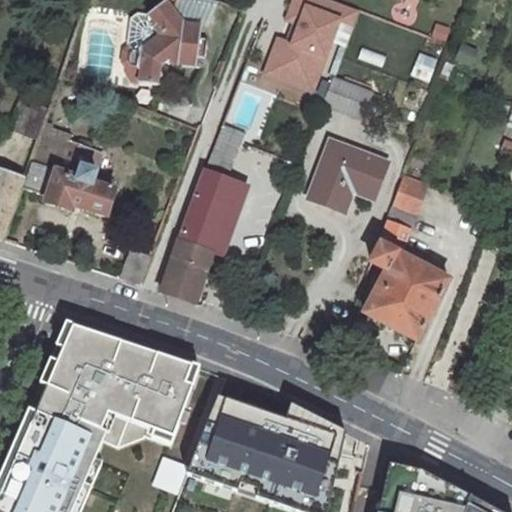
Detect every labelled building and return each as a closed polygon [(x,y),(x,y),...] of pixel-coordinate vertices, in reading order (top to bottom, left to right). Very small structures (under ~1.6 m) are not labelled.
[(205,60),(208,41),(200,39),(202,28),(184,25),(166,1),(148,15),(157,25),(153,28),(160,36),(139,52),(133,51),(131,66),(140,68),(137,84),(157,87),(160,66),(168,60),(175,55),(205,60)] [(312,40),(262,21),(259,28),(281,36),(309,47),(312,40)] [(259,28),(222,127),(244,135),(277,47),(281,36),(259,28)] [(277,47),(305,58),(309,48),(309,47),(281,36),(277,47)] [(140,68),(131,66),(133,51),(130,48),(123,52),(122,61),(129,73),(127,75),(131,83),(137,84),(140,68)] [(337,70),(341,60),(334,57),(316,50),(312,60),(337,70)] [(171,64),(203,69),(205,60),(175,55),(168,60),(171,64)] [(323,106),(361,120),(371,95),(333,80),(323,106)] [(21,101),(10,131),(38,141),(45,123),(49,111),(21,101)] [(21,190),(47,199),(45,204),(72,212),(73,208),(105,219),(114,191),(112,190),(114,183),(94,177),(96,172),(83,168),(82,168),(78,179),(59,173),(69,143),(71,136),(51,128),(51,126),(45,123),(38,141),(24,180),(21,190)] [(92,143),(79,138),(73,144),(90,150),(92,143)] [(90,150),(73,144),(69,143),(59,173),(78,179),(82,168),(83,168),(90,150)] [(330,143),(309,200),(344,214),(352,193),(373,201),(386,165),(330,143)] [(0,171),(0,241),(2,242),(21,190),(24,180),(0,171)] [(204,173),(174,252),(161,294),(194,306),(238,186),(204,173)] [(403,179),(392,207),(416,217),(427,188),(403,179)] [(386,223),(408,232),(412,233),(417,219),(391,209),(386,223)] [(364,315),(415,342),(448,282),(399,256),(408,232),(386,223),(370,265),(386,273),(364,315)] [(139,287),(152,258),(131,251),(120,280),(139,287)] [(76,324),(39,416),(69,427),(73,417),(119,436),(121,433),(170,452),(201,373),(76,324)] [(299,418),(223,391),(191,472),(314,511),(342,511),(363,429),(304,404),(299,418)] [(0,511),(87,511),(119,436),(73,417),(69,427),(39,416),(29,411),(0,481),(0,511)] [(153,485),(179,494),(190,465),(163,456),(153,485)] [(437,493),(431,511),(464,511),(469,497),(435,480),(431,490),(437,493)] [(499,511),(469,497),(464,511),(499,511)]
